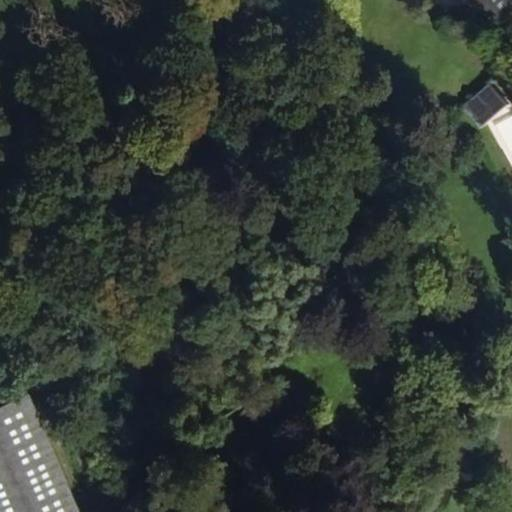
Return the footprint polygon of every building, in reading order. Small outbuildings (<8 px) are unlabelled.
[(511,15),(511,0),(469,0),(474,5),(477,1),(498,27),(511,15)] [(499,115),(481,93),(458,112),(476,135),(499,115)] [(329,128),(308,98),(300,103),(322,134),(329,128)] [(322,134),(300,103),(298,105),(320,136),(322,134)] [(511,121),(492,134),(511,169),(511,121)] [(361,158),(339,127),(325,138),(349,168),(361,158)] [(349,168),(325,138),(323,139),(346,170),(349,168)] [(66,511),(22,402),(0,411),(0,511),(66,511)]
